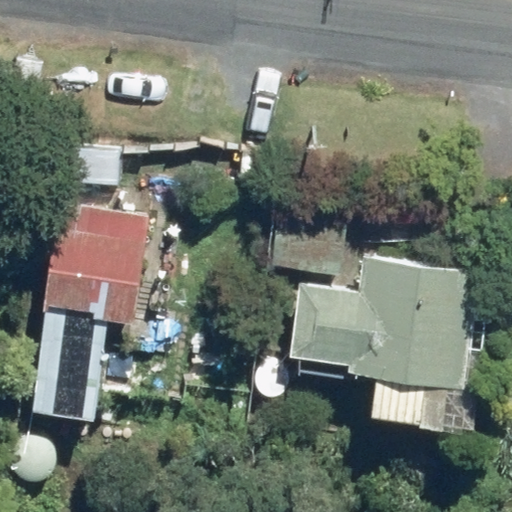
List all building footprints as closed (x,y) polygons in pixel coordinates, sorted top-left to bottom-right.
[(151,217),(59,205),(35,399),(99,406),(110,316),(137,320),(151,217)] [(339,266),(343,213),(276,208),(273,261),(339,266)] [(471,384),(482,270),(366,259),(363,288),(305,282),(297,355),(355,360),(354,372),(382,376),(378,414),(427,420),(426,426),(447,428),(452,382),(471,384)] [(511,344),(502,343),(499,383),(511,383),(511,344)] [(124,392),(167,396),(171,353),(129,348),(124,392)]
